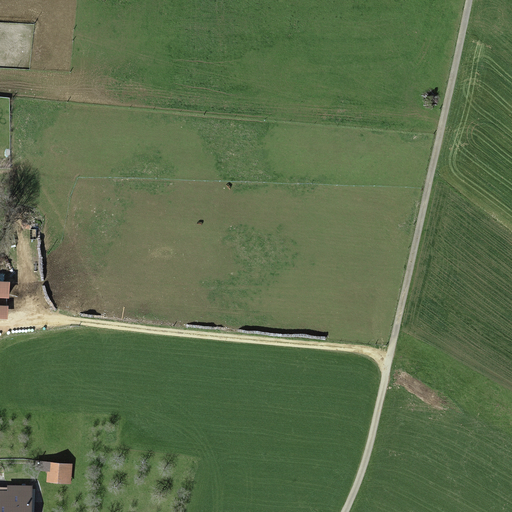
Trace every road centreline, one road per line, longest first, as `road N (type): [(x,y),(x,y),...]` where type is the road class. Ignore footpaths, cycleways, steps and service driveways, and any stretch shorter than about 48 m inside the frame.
road 1 (track): [(467,0),(373,436),(344,511)]
road 2 (track): [(389,353),(0,315)]
